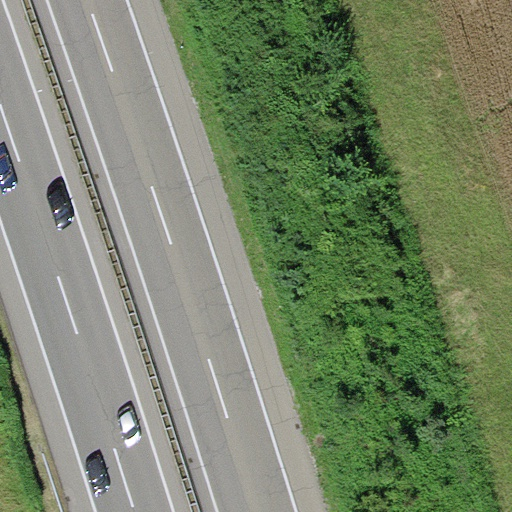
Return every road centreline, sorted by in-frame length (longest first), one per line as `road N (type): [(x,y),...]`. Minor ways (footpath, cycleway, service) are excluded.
road 1 (motorway): [(255,511),(88,0)]
road 2 (motorway): [(0,119),(126,511)]
